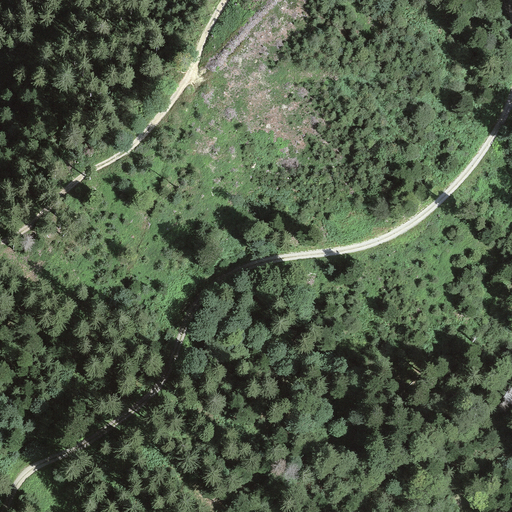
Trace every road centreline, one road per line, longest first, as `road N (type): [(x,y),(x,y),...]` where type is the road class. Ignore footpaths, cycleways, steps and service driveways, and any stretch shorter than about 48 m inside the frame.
road 1 (track): [(511,89),(466,171),(403,229),(348,251),(251,263),(224,277),(203,296),(152,396),(73,453),(30,469),(5,511)]
road 2 (track): [(0,242),(138,142),(191,72),(224,0)]
